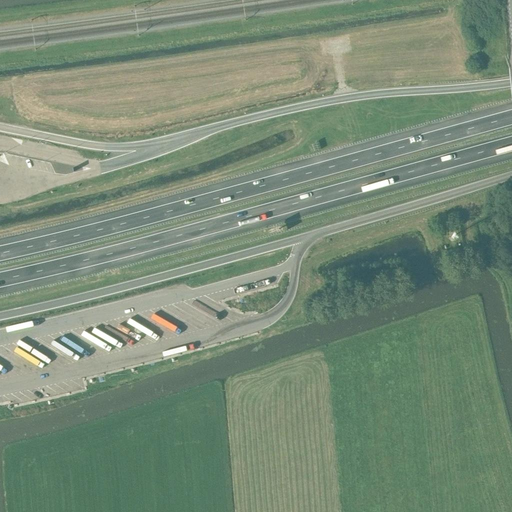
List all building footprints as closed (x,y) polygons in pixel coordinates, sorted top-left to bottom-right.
[(253,293),(252,286),(220,293),(221,299),(253,293)] [(230,318),(233,313),(205,296),(201,301),(230,318)] [(129,318),(126,324),(154,339),(158,334),(129,318)] [(142,342),(145,336),(116,321),(113,327),(142,342)] [(55,342),(52,348),(80,360),(85,349),(98,355),(101,346),(72,333),(70,339),(79,343),(75,351),(55,342)] [(33,344),(60,364),(65,357),(39,337),(33,344)] [(0,353),(27,370),(30,364),(3,347),(0,350),(0,353)]
